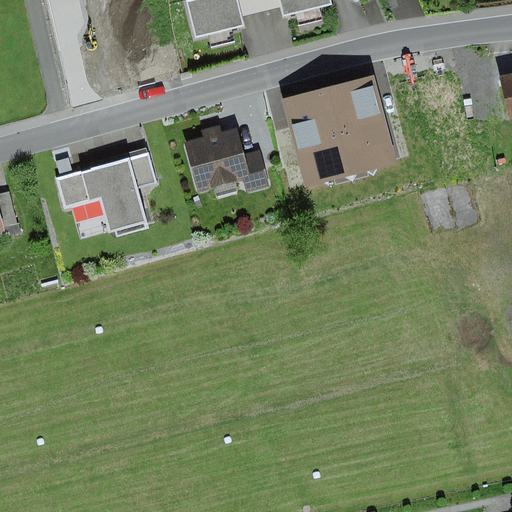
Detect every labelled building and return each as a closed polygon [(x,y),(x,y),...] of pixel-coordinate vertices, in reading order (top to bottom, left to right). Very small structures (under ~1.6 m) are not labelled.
[(84,0),(70,4),(93,81),(134,69),(113,0),(84,0)] [(237,0),(191,0),(187,1),(195,39),(244,27),(242,17),(237,0)] [(237,0),(242,17),(281,7),(279,0),(237,0)] [(329,0),(279,0),(281,7),(284,16),(331,5),(329,0)] [(394,66),(397,107),(462,102),(458,50),(411,54),(412,65),(394,66)] [(511,75),(501,78),(511,122),(511,121),(511,75)] [(374,76),(282,100),(304,187),(396,163),(374,76)] [(203,138),(184,143),(198,194),(243,182),(246,193),(269,187),(259,151),(244,155),(238,129),(221,133),(219,126),(201,130),(203,138)] [(149,154),(129,159),(137,189),(157,184),(149,154)] [(129,159),(56,180),(65,210),(102,200),(111,232),(147,222),(137,189),(129,159)] [(0,231),(4,231),(4,227),(18,224),(10,193),(0,195),(0,231)]
